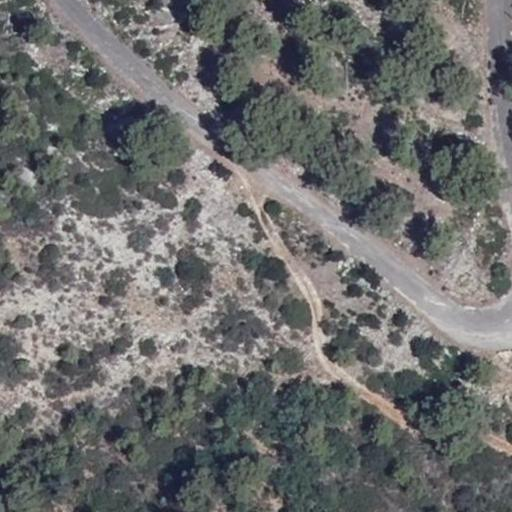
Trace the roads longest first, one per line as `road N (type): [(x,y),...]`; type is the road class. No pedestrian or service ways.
road 1 (unclassified): [(61,0),(186,116),(419,304),(465,324),(497,324),(511,312)]
road 2 (unclassified): [(511,163),(492,0)]
